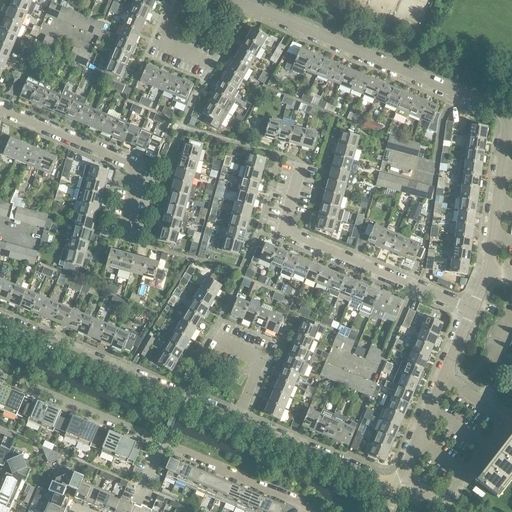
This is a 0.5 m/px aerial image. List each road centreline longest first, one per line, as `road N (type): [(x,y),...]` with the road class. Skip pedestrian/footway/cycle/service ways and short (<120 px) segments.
road 1 (residential): [(473,310),(489,270),(505,115),(239,0)]
road 2 (residential): [(473,310),(287,228),(302,162)]
road 3 (residential): [(237,419),(0,321)]
road 4 (residential): [(120,239),(134,172),(0,109)]
road 5 (residential): [(396,486),(473,310)]
road 6 (residential): [(163,445),(0,377)]
road 7 (residential): [(396,486),(237,419)]
road 8 (residential): [(307,511),(301,502),(163,445)]
